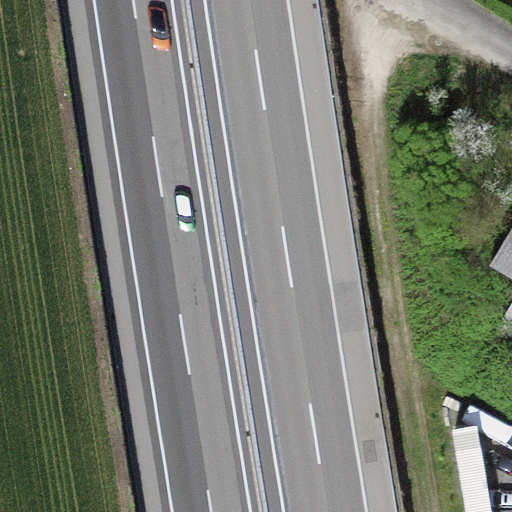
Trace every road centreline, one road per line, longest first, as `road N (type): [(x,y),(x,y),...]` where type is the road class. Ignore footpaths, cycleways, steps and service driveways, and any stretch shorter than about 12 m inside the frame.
road 1 (motorway): [(327,511),(248,0)]
road 2 (motorway): [(133,0),(211,511)]
